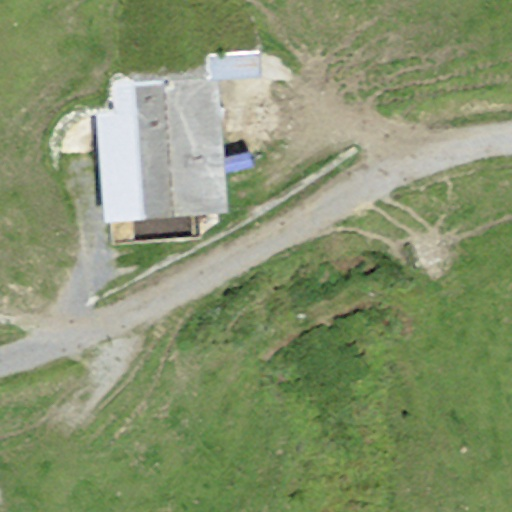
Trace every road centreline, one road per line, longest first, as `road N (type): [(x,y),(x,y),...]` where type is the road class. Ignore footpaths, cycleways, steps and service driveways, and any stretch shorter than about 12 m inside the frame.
road 1 (track): [(121,319),(449,156),(511,145)]
road 2 (track): [(0,373),(121,319)]
